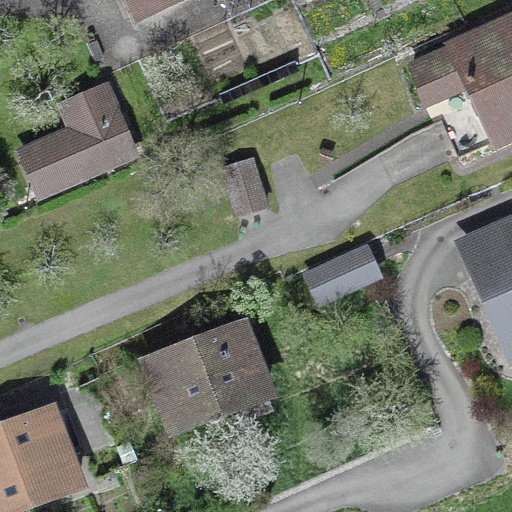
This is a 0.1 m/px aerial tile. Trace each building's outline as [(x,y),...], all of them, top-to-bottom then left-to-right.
[(129,0),(136,15),(169,0),(129,0)] [(446,116),(463,154),(511,132),(511,23),(411,69),(422,102),(463,84),(473,105),(446,116)] [(131,155),(114,116),(22,156),(39,195),(131,155)] [(238,217),(265,208),(250,162),(223,170),(238,217)] [(319,304),(373,280),(361,252),(306,277),(319,304)] [(511,331),(511,255),(475,271),(503,335),(511,331)] [(242,329),(148,365),(172,432),(267,396),(242,329)] [(0,511),(20,511),(19,509),(78,486),(51,414),(0,432),(0,511)]
